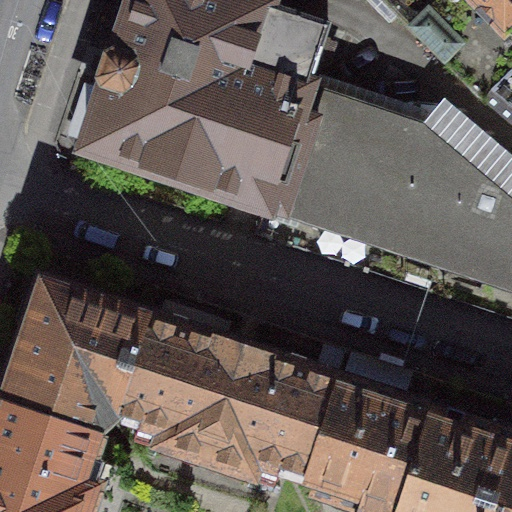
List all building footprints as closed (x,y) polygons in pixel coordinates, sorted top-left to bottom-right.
[(305,86),(308,87),(328,24),(256,0),(133,0),(117,51),(106,56),(103,66),(100,75),(106,85),(85,146),(265,206),(305,86)] [(511,0),(385,0),(482,98),(511,69),(511,0)] [(511,69),(482,98),(511,123),(511,69)] [(305,86),(265,206),(285,212),(511,288),(511,200),(422,125),(308,87),(305,86)] [(99,431),(114,417),(148,314),(41,278),(6,384),(1,399),(99,431)] [(305,474),(337,377),(243,345),(148,314),(114,417),(119,413),(140,420),(133,438),(158,446),(160,441),(252,472),(251,477),(275,485),(281,467),(305,474)] [(357,511),(397,511),(432,408),(385,392),(337,377),(305,474),(311,488),(360,504),(357,511)] [(99,431),(1,399),(0,403),(0,511),(87,511),(97,484),(83,480),(99,431)] [(432,408),(397,511),(511,511),(511,434),(507,433),(463,419),(460,411),(452,409),(444,412),(432,408)]
